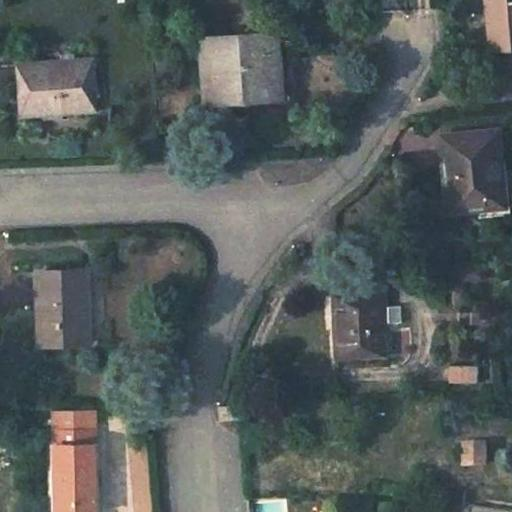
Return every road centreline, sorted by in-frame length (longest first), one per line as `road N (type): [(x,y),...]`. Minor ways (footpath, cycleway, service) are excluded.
road 1 (residential): [(242,193),(201,345),(201,511)]
road 2 (residential): [(409,27),(370,142),(329,176),(242,193)]
road 3 (residential): [(0,198),(242,193)]
